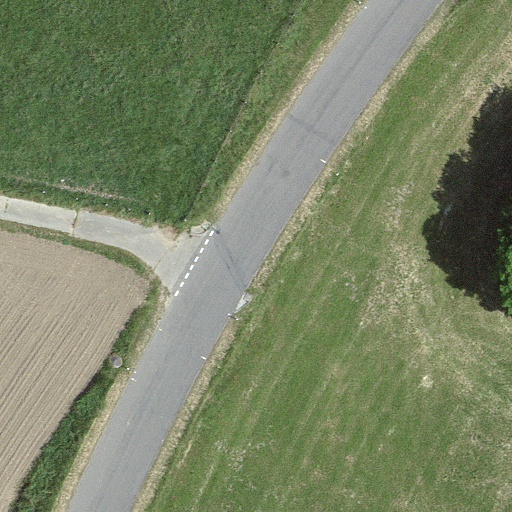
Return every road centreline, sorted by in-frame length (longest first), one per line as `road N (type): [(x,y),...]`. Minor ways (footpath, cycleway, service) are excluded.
road 1 (tertiary): [(106,511),(225,262),(414,0)]
road 2 (track): [(225,262),(0,209)]
